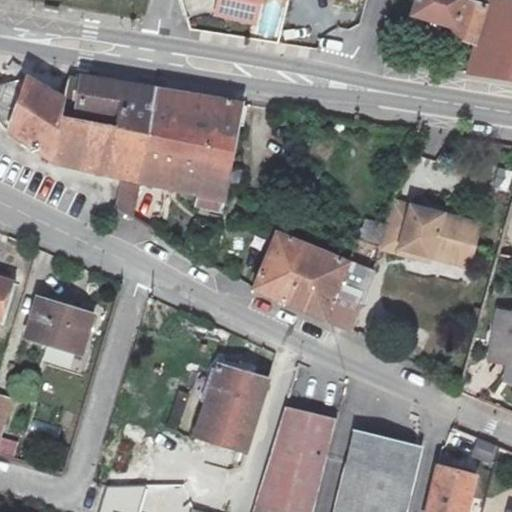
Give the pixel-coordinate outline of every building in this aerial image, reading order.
[(456,26),(463,0),(418,0),(414,14),(456,26)] [(488,7),(466,0),(463,0),(456,26),(453,36),(477,44),(488,7)] [(511,78),(511,0),(490,0),(488,7),(477,44),(469,72),(511,78)] [(79,98),(78,108),(119,117),(117,126),(149,132),(158,90),(72,76),(63,96),(79,98)] [(59,115),(63,96),(59,95),(27,79),(7,131),(41,153),(52,162),(122,177),(116,208),(132,218),(140,181),(149,132),(117,126),(119,117),(78,108),(69,116),(59,115)] [(241,103),(158,90),(149,132),(140,181),(178,189),(196,193),(194,206),(221,211),(241,103)] [(69,116),(78,108),(79,98),(63,96),(59,115),(69,116)] [(381,248),(380,250),(427,262),(429,257),(466,268),(478,227),(393,204),(381,248)] [(275,232),(267,254),(299,267),(287,302),(350,329),(370,274),(349,265),(275,232)] [(353,253),(349,265),(370,274),(374,275),(380,250),(381,248),(358,241),(353,253)] [(253,287),(287,302),(299,267),(267,254),(253,287)] [(0,320),(4,321),(16,283),(0,277),(0,320)] [(94,314),(37,297),(26,336),(83,353),(94,314)] [(486,360),(508,364),(511,365),(511,313),(496,310),(486,360)] [(248,449),(269,379),(219,363),(208,405),(195,435),(248,449)] [(0,438),(11,399),(0,395),(0,438)] [(314,511),(328,455),(336,424),(286,409),(255,511),(314,511)] [(354,434),(348,463),(415,478),(421,449),(354,434)] [(407,511),(415,478),(348,463),(335,511),(407,511)] [(466,511),(475,476),(437,467),(426,511),(466,511)]
